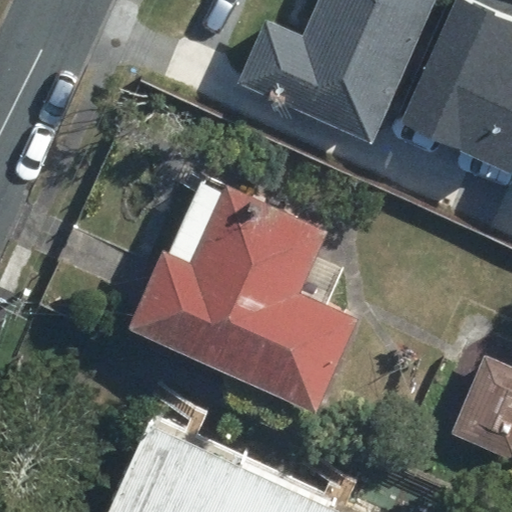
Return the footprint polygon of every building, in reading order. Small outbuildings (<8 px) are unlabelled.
[(435,0),(316,0),(300,36),(266,20),(239,80),(372,140),(435,0)] [(511,34),(511,21),(465,0),(459,0),(404,124),(511,173),(511,171),(511,37),(511,34)] [(173,234),(139,308),(327,393),(361,320),(368,304),(310,277),(338,216),(235,169),(231,178),(209,168),(178,236),(173,234)] [(511,338),(485,326),(444,422),(511,450),(511,338)] [(327,511),(147,429),(107,511),(327,511)]
